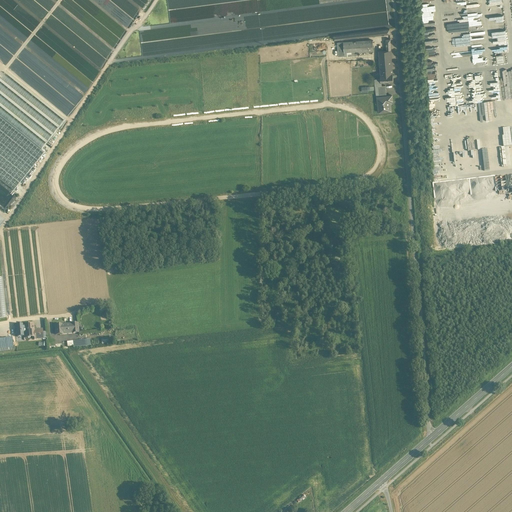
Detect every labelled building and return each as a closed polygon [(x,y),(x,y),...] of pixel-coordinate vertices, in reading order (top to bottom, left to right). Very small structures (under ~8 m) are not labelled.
[(364,40),(343,42),(344,51),(355,50),(365,50),(364,40)] [(373,40),(364,40),(365,50),(355,50),(355,52),(373,51),(373,40)] [(387,50),(378,50),(380,69),(392,68),(391,49),(387,50)] [(392,68),(380,69),(380,78),(375,79),(376,85),(381,84),(381,82),(393,81),(392,68)] [(0,80),(0,117),(41,151),(66,120),(6,73),(3,76),(0,80)] [(387,95),(380,96),(380,101),(378,102),(381,111),(391,110),(390,101),(392,100),(392,95),(387,95)] [(0,142),(32,168),(44,153),(41,151),(0,117),(0,142)] [(32,168),(0,142),(0,179),(14,191),(32,168)] [(511,184),(511,183),(500,182),(498,184),(497,195),(501,196),(503,194),(507,194),(507,191),(510,188),(511,188),(511,193),(510,194),(511,194),(511,192),(511,184)] [(78,324),(55,326),(56,335),(79,333),(78,324)] [(23,326),(23,325),(16,326),(16,333),(17,333),(17,337),(24,337),(24,338),(26,337),(28,339),(30,338),(31,337),(34,337),(34,331),(33,325),(29,325),(23,326)] [(43,330),(34,331),(34,337),(34,340),(44,339),(43,330)] [(12,338),(0,339),(0,352),(14,351),(12,338)] [(90,339),(73,341),(73,346),(73,348),(91,346),(90,339)]
